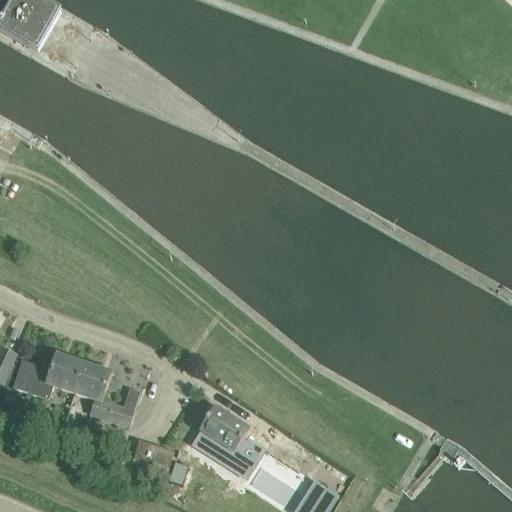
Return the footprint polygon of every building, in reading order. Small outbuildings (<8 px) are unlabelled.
[(0,0),(0,32),(35,53),(59,11),(38,0),(0,0)] [(0,356),(0,384),(4,386),(17,357),(2,351),(0,356)] [(54,389),(75,396),(85,367),(58,357),(53,372),(23,363),(14,391),(50,403),(54,389)] [(85,367),(75,396),(96,403),(92,417),(130,429),(135,414),(129,412),(137,390),(125,386),(117,408),(104,404),(113,376),(85,367)] [(244,442),(251,432),(217,410),(202,433),(204,434),(198,443),(199,448),(207,453),(213,452),(218,443),(250,464),(247,470),(255,475),(253,478),(287,500),(301,478),(244,442)] [(134,464),(169,475),(175,455),(141,444),(134,464)] [(187,488),(191,460),(176,458),(172,485),(187,488)] [(316,483),(296,511),(332,511),(340,499),(316,483)]
